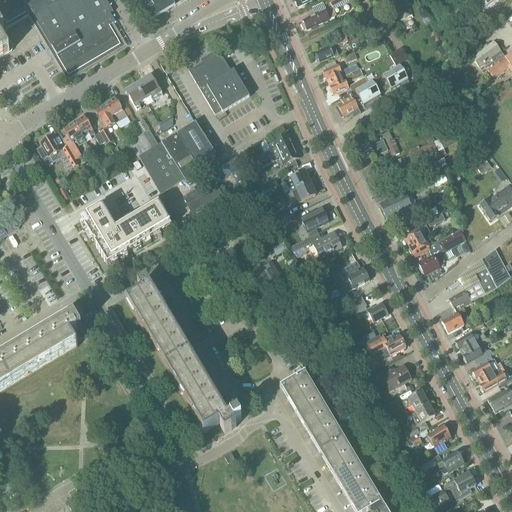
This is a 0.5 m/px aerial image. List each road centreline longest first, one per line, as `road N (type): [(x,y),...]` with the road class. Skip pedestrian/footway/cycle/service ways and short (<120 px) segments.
road 1 (tertiary): [(511,494),(387,270),(325,138)]
road 2 (unclassified): [(179,476),(161,413),(0,144)]
road 3 (residential): [(0,139),(239,0)]
road 4 (unclassified): [(276,409),(262,389),(227,385),(165,285),(215,256)]
road 5 (residential): [(496,22),(410,89),(325,138)]
road 6 (tertiary): [(325,138),(265,0)]
road 7 (unclassified): [(339,511),(276,409)]
road 8 (residential): [(125,511),(108,481),(89,475),(35,511)]
